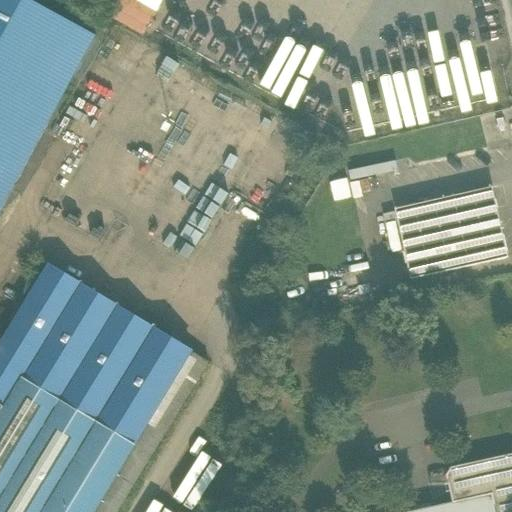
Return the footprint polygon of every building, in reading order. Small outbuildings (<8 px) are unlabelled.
[(0,0),(0,211),(96,36),(75,25),(29,0),(0,0)] [(137,0),(119,0),(111,20),(145,33),(155,7),(137,0)] [(395,210),(411,280),(508,258),(493,188),(395,210)] [(0,511),(93,511),(191,352),(50,266),(0,347),(0,403),(6,407),(0,415),(0,511)] [(117,511),(208,362),(191,352),(93,511),(117,511)] [(492,495),(495,511),(511,511),(511,454),(451,468),(446,476),(453,504),(492,495)] [(415,511),(495,511),(492,495),(453,504),(415,511)]
